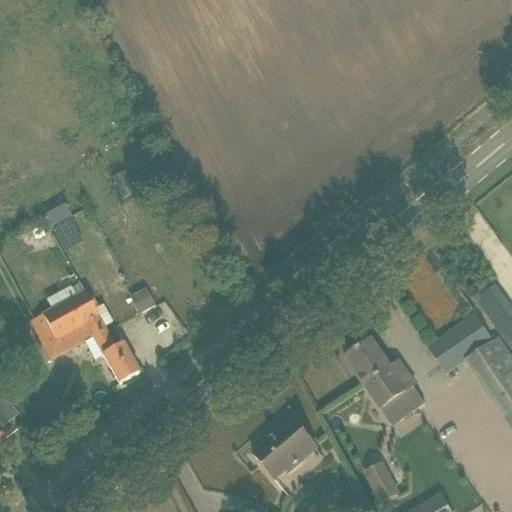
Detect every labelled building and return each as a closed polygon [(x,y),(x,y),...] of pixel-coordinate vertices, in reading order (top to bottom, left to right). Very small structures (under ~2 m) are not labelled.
[(69,214),(64,202),(43,213),(50,227),(63,251),(82,241),(69,214)] [(118,294),(132,287),(115,251),(102,257),(118,294)] [(131,296),(140,314),(157,305),(148,287),(131,296)] [(475,301),(511,351),(511,307),(497,287),(475,301)] [(94,339),(119,386),(139,375),(123,344),(114,349),(86,295),(34,323),(54,361),(94,339)] [(493,343),(475,317),(428,349),(446,376),(466,362),(506,420),(511,416),(511,361),(497,340),(493,343)] [(345,360),(364,387),(392,427),(422,406),(411,389),(413,387),(398,365),(391,370),(371,342),(345,360)] [(317,450),(315,448),(291,421),(277,433),(279,435),(253,457),(275,482),(288,471),(290,473),(317,450)] [(42,434),(41,446),(54,447),(55,436),(42,434)] [(366,475),(382,504),(398,496),(389,480),(374,488),(367,474),(366,475)] [(415,511),(449,511),(441,497),(415,511)]
